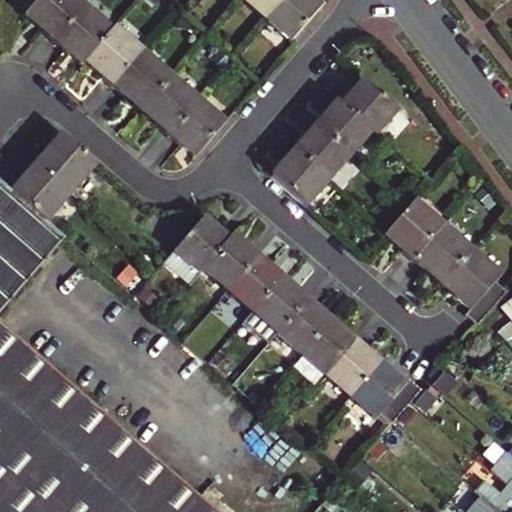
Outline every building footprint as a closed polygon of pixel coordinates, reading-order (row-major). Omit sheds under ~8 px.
[(45,0),(30,19),(58,43),(87,9),(76,0),(45,0)] [(243,0),(241,3),(266,25),(287,0),(243,0)] [(291,47),(292,46),(321,11),(307,0),(287,0),(266,25),(291,47)] [(87,9),(58,43),(87,68),(102,50),(116,34),(87,9)] [(91,72),(115,92),(144,58),(116,34),(102,50),(87,68),(91,72)] [(144,58),(115,92),(143,117),(172,83),(144,58)] [(201,107),(172,83),(143,117),(171,142),(201,107)] [(398,117),(364,86),(341,112),(371,138),(375,142),(398,117)] [(196,163),(226,129),(201,107),(171,142),(196,163)] [(337,108),(316,133),(349,162),(371,138),(341,112),(337,108)] [(316,133),(294,157),(328,187),(349,162),(316,133)] [(61,138),(35,168),(70,198),(95,168),(61,138)] [(328,187),(294,157),(272,182),(293,200),(306,211),(328,187)] [(70,198),(35,168),(11,196),(46,227),(70,198)] [(213,511),(81,396),(0,325),(0,313),(62,241),(46,227),(11,196),(0,186),(0,511),(213,511)] [(385,241),(413,266),(443,231),(415,206),(409,214),(387,239),(385,241)] [(202,225),(162,270),(187,292),(201,275),(226,246),(202,225)] [(413,266),(441,290),(471,256),(443,231),(413,266)] [(226,246),(201,275),(226,297),(235,287),(256,263),(231,242),(226,246)] [(475,330),(506,295),(495,286),(499,281),(471,256),(441,290),(469,315),(464,321),(475,330)] [(235,287),(226,297),(251,319),(281,285),(256,263),(235,287)] [(251,319),(276,340),(306,306),(289,291),(281,285),(251,319)] [(511,323),(500,333),(508,343),(511,339),(511,302),(510,304),(509,312),(511,315),(511,323)] [(276,340),(300,362),(315,344),(330,327),(306,306),(276,340)] [(243,329),(267,350),(276,340),(251,319),(243,329)] [(300,362),(324,383),(354,348),(330,327),(315,344),(300,362)] [(354,348),(324,383),(349,405),(379,370),(354,348)] [(401,390),(379,370),(349,405),(371,424),(376,419),(388,430),(394,423),(411,404),(419,395),(407,383),(401,390)] [(490,473),(506,487),(511,480),(511,476),(498,464),(490,473)] [(506,487),(490,473),(483,481),(499,495),(506,487)] [(496,511),(474,492),(466,501),(456,492),(448,503),(458,511),(496,511)] [(511,511),(511,494),(496,511),(511,511)]
